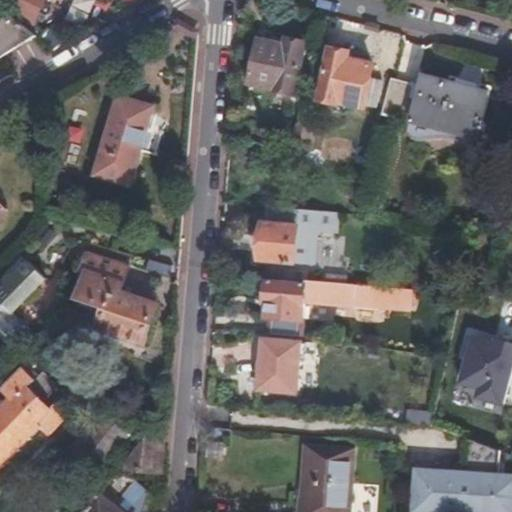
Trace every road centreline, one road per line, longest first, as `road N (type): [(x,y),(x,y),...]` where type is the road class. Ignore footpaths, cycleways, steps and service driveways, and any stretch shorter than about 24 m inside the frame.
road 1 (residential): [(177,511),(218,0)]
road 2 (residential): [(165,0),(0,101)]
road 3 (residential): [(342,0),(511,47)]
